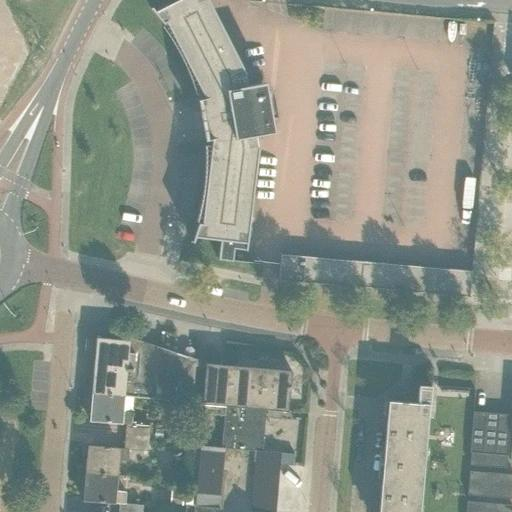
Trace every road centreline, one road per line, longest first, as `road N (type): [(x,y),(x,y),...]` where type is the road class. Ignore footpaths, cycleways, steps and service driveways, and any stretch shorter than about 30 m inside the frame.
road 1 (unclassified): [(335,329),(70,273)]
road 2 (residential): [(47,511),(70,273)]
road 3 (residential): [(318,511),(335,329)]
road 4 (secondary): [(0,191),(78,29)]
road 5 (unclassified): [(511,345),(335,329)]
